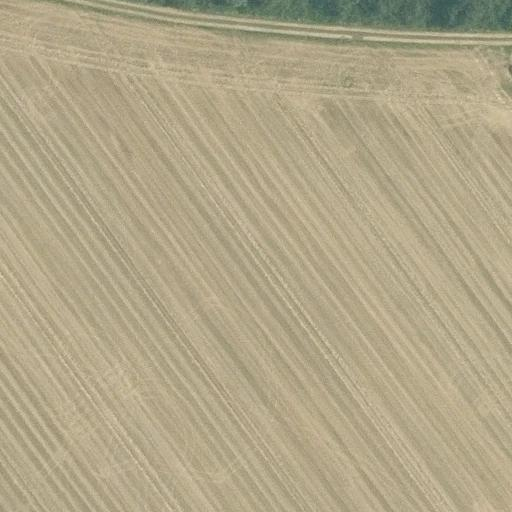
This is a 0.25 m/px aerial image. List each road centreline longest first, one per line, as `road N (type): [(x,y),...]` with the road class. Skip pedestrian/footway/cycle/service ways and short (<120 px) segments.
road 1 (track): [(511,42),(269,28),(86,0)]
road 2 (track): [(213,511),(0,214)]
